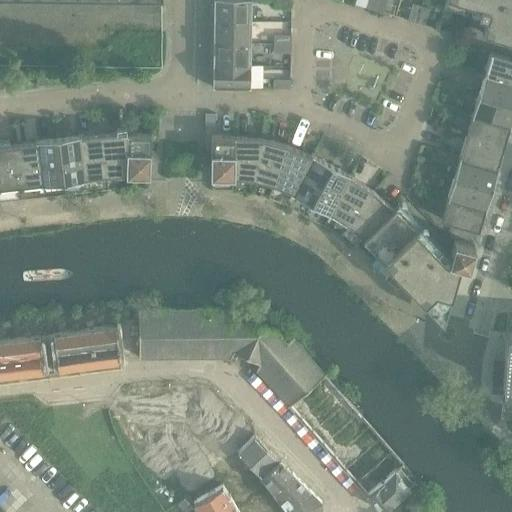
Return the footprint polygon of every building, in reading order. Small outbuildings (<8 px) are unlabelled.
[(16,0),(7,0),(8,12),(16,12),(16,0)] [(24,0),(16,0),(16,12),(24,12),(24,0)] [(59,0),(51,0),(51,12),(59,12),(59,0)] [(68,0),(59,0),(59,12),(68,12),(68,0)] [(214,22),(251,23),(251,2),(252,2),(251,0),(213,0),(214,1),(214,22)] [(274,9),(291,9),(291,0),(274,0),(274,9)] [(368,0),(366,9),(375,11),(378,0),(368,0)] [(378,0),(375,11),(383,14),(387,0),(378,0)] [(511,0),(444,0),(443,5),(467,12),(469,5),(481,9),(478,18),(486,20),(482,34),(511,42),(511,0)] [(109,1),(101,1),(101,13),(109,13),(109,1)] [(408,21),(416,23),(421,7),(412,4),(408,21)] [(421,7),(416,23),(425,26),(430,9),(421,7)] [(213,43),(251,44),(251,23),(214,22),(213,43)] [(15,23),(0,23),(0,67),(14,67),(15,23)] [(37,24),(15,23),(14,67),(36,68),(37,24)] [(58,24),(37,24),(36,68),(58,68),(58,24)] [(80,24),(58,24),(58,68),(79,68),(80,24)] [(100,24),(80,24),(79,68),(100,68),(100,24)] [(121,25),(100,24),(100,68),(120,69),(120,66),(121,25)] [(141,25),(121,25),(120,66),(140,66),(141,25)] [(162,25),(141,25),(140,66),(162,67),(162,25)] [(273,44),(291,45),(291,36),(274,36),(273,44)] [(212,65),(251,66),(251,65),(250,65),(251,44),(213,43),(213,64),(212,64),(212,65)] [(291,45),(273,44),(273,53),(291,54),(291,45)] [(484,74),(511,82),(511,58),(490,52),(484,73),(484,74)] [(251,66),(212,65),(212,66),(213,66),(213,85),(212,85),(212,88),(251,89),(251,86),(250,86),(250,67),(251,67),(251,66)] [(48,85),(47,72),(36,73),(37,86),(48,85)] [(478,95),(511,104),(511,82),(484,74),(483,75),(484,75),(478,95)] [(273,89),(290,89),(290,80),(273,80),(273,89)] [(471,115),(510,126),(510,125),(509,125),(511,116),(511,104),(478,95),(472,114),(471,115)] [(205,114),(205,124),(211,125),(215,125),(215,115),(212,115),(205,114)] [(510,126),(471,115),(471,117),(472,117),(466,136),(503,147),(509,127),(509,128),(510,126)] [(127,175),(129,133),(101,134),(106,176),(126,175),(127,175)] [(127,175),(126,175),(126,176),(150,177),(151,134),(129,133),(127,175)] [(85,179),(86,178),(106,176),(101,134),(81,136),(80,137),(85,179)] [(58,138),(64,182),(86,180),(86,178),(85,179),(80,137),(81,136),(81,135),(58,138)] [(233,178),(234,136),(211,135),(210,178),(234,179),(234,178),(233,178)] [(261,138),(234,136),(233,178),(234,178),(253,180),(261,138)] [(459,157),(497,168),(498,167),(497,167),(503,147),(466,136),(460,156),(460,155),(459,157)] [(36,141),(36,142),(37,141),(42,184),(41,184),(41,185),(64,182),(58,138),(36,141)] [(253,180),(273,185),(287,145),(261,138),(253,180)] [(37,141),(36,142),(15,144),(20,186),(41,184),(42,184),(37,141)] [(15,144),(0,146),(0,188),(20,186),(15,144)] [(287,145),(273,185),(291,193),(292,193),(312,156),(311,155),(287,145)] [(292,193),(291,193),(290,194),(311,204),(332,165),(312,154),(311,155),(312,156),(292,193)] [(459,158),(454,177),(491,188),(496,169),(497,169),(497,168),(459,157),(459,158)] [(332,165),(311,204),(331,215),(331,214),(330,213),(350,176),(351,177),(352,175),(332,165)] [(330,213),(331,214),(348,225),(373,191),(351,177),(350,176),(330,213)] [(447,198),(485,209),(485,208),(491,188),(454,177),(448,197),(447,197),(447,198)] [(348,225),(363,238),(364,239),(394,209),(393,208),(373,191),(348,225)] [(485,209),(447,198),(447,199),(441,220),(478,231),(484,210),(485,211),(485,209)] [(364,239),(363,238),(362,239),(443,322),(459,264),(468,267),(474,246),(454,240),(448,259),(445,259),(395,207),(393,208),(394,209),(364,239)] [(115,326),(0,341),(0,376),(120,360),(119,351),(117,335),(115,326)] [(511,338),(506,338),(504,360),(504,363),(503,363),(501,385),(502,385),(511,385),(511,338)] [(254,435),(238,451),(261,476),(279,459),(254,435)] [(279,459),(261,476),(292,511),(317,511),(321,508),(321,501),(279,459)] [(368,494),(367,495),(382,511),(384,510),(410,487),(395,471),(395,470),(368,494)] [(238,511),(224,485),(193,503),(198,511),(238,511)] [(443,511),(433,500),(431,501),(426,506),(412,490),(387,511),(443,511)]
